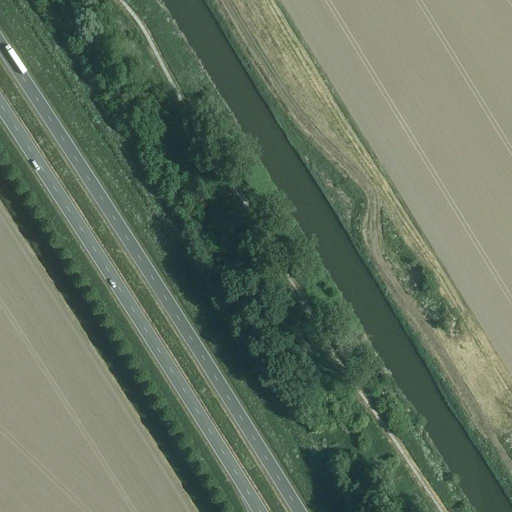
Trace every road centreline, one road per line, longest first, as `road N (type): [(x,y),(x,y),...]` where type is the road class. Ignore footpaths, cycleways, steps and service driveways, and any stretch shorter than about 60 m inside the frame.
road 1 (trunk): [(298,511),(0,35)]
road 2 (trunk): [(0,107),(259,511)]
